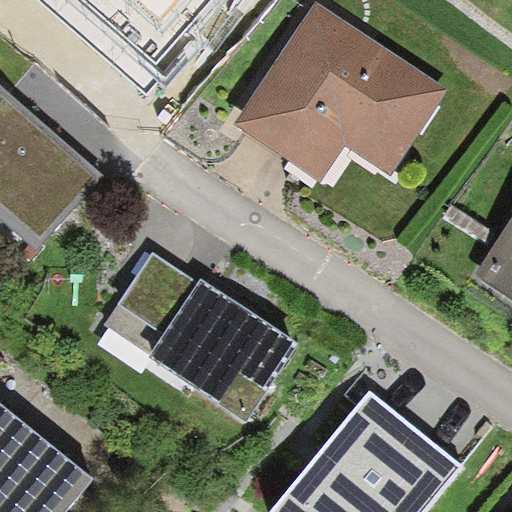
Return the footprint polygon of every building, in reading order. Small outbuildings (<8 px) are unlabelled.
[(76,0),(148,64),(206,0),(76,0)] [(307,2),(223,126),(306,182),(333,143),(383,176),(440,92),(307,2)] [(0,247),(17,263),(92,180),(0,96),(0,247)] [(511,209),(467,278),(511,307),(511,209)] [(146,241),(85,330),(231,429),(292,341),(146,241)] [(432,511),(469,463),(368,389),(276,511),(432,511)] [(70,511),(87,494),(0,411),(0,511),(70,511)]
